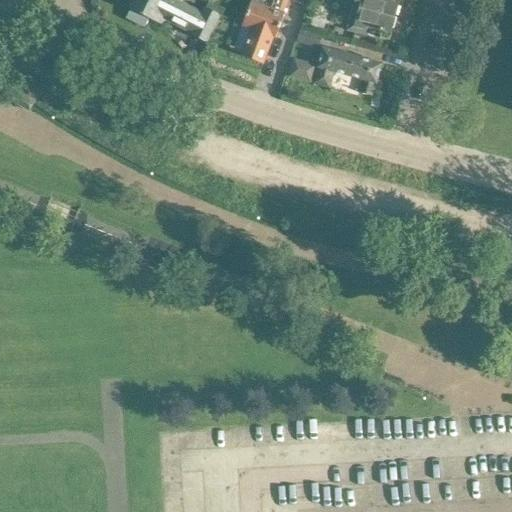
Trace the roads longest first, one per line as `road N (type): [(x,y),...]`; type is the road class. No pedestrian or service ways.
road 1 (residential): [(414,156),(239,106),(48,18)]
road 2 (unknown): [(205,92),(193,135),(211,162),(511,238)]
road 3 (residential): [(414,156),(455,0)]
